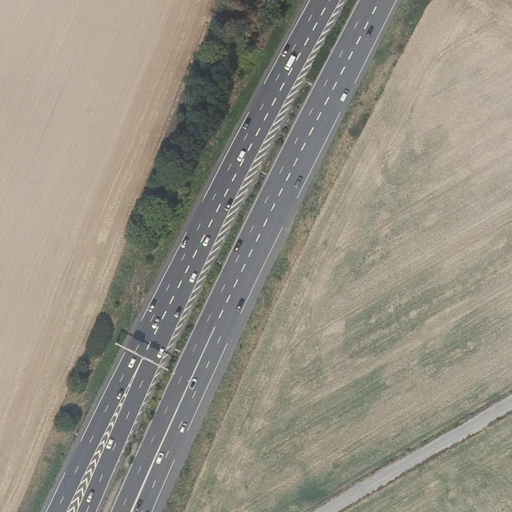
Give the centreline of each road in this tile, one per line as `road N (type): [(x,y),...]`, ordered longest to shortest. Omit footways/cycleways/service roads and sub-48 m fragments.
road 1 (motorway): [(328,0),(149,343)]
road 2 (motorway): [(207,337),(376,0)]
road 3 (unclassified): [(321,511),(511,401)]
road 4 (motorway): [(120,511),(180,375),(207,337)]
road 5 (motorway): [(149,343),(116,389),(55,511)]
road 6 (motorway): [(142,511),(201,372),(207,337)]
road 7 (motorway): [(149,343),(84,511)]
